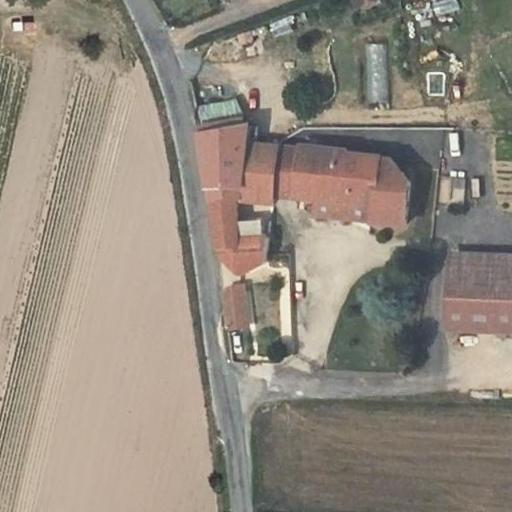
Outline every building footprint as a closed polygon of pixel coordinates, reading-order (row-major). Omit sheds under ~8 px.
[(275,201),(275,196),(278,148),(250,146),(248,123),(203,135),(205,143),(211,170),(214,195),(243,198),(275,201)] [(303,151),(300,198),(316,199),(316,217),(406,222),(411,180),(394,165),(381,165),(382,161),(347,159),(348,150),(302,146),(303,151)] [(278,148),(275,196),(300,198),(303,151),(278,148)] [(248,266),(272,257),(273,239),(243,237),(243,198),(214,195),(215,203),(221,242),(221,248),(248,266)] [(454,329),(471,329),(471,265),(454,264),(454,329)] [(471,329),(511,330),(511,264),(471,265),(471,329)] [(237,278),(229,292),(232,331),(233,336),(257,336),(249,278),(237,278)]
